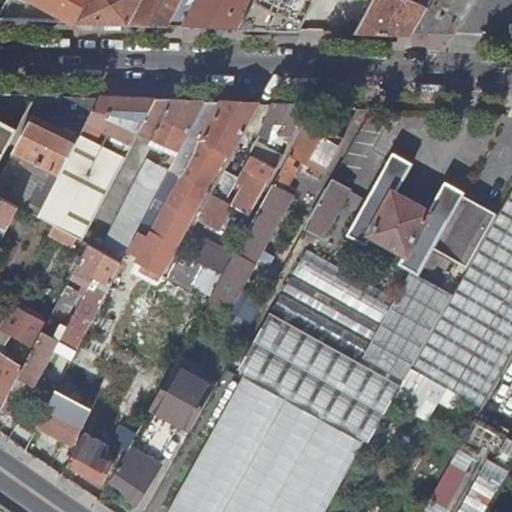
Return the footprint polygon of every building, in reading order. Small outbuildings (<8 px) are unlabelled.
[(8,0),(0,16),(0,18),(77,22),(78,22),(90,0),(8,0)] [(123,23),(130,24),(141,0),(90,0),(78,22),(123,23)] [(141,0),(130,24),(184,26),(197,0),(141,0)] [(197,0),(184,26),(301,31),(317,0),(197,0)] [(375,0),(357,33),(413,35),(429,8),(415,2),(416,0),(375,0)] [(123,33),(123,23),(78,22),(77,22),(77,31),(123,33)] [(103,98),(46,96),(35,116),(93,118),(103,98)] [(157,100),(103,98),(93,118),(90,123),(135,143),(140,133),(157,100)] [(207,102),(157,100),(140,133),(183,150),(192,131),(207,102)] [(206,138),(224,103),(207,102),(192,131),(206,138)] [(164,243),(184,253),(207,208),(214,195),(227,171),(262,104),(224,103),(206,138),(192,131),(183,150),(170,175),(127,258),(149,269),(164,243)] [(295,137),(312,106),(275,105),(268,124),(287,125),(281,137),(295,137)] [(93,118),(35,116),(0,180),(0,195),(21,207),(41,218),(82,138),(90,123),(93,118)] [(311,120),(292,153),(307,162),(303,168),(318,177),(322,170),(325,172),(344,139),(311,120)] [(0,121),(0,164),(18,131),(0,121)] [(82,138),(41,218),(56,226),(85,242),(89,234),(126,161),(82,138)] [(270,183),(284,157),(264,146),(247,171),(252,174),(270,183)] [(506,370),(511,358),(511,193),(499,216),(465,197),(466,194),(447,183),(429,214),(397,195),(414,165),(394,154),(348,236),(368,247),(374,236),(407,254),(401,265),(413,271),(427,247),(469,270),(491,231),(511,242),(511,283),(473,353),(466,350),(461,347),(434,332),(413,369),(426,377),(448,389),(484,409),(506,370)] [(211,302),(252,323),(262,306),(239,294),(257,260),(285,209),(292,196),(285,192),(299,169),(292,165),(295,161),(289,157),(232,263),(229,269),(211,302)] [(125,263),(127,258),(170,175),(150,159),(105,245),(89,234),(85,242),(90,245),(107,254),(125,263)] [(227,171),(214,195),(225,201),(238,177),(227,171)] [(252,216),(270,183),(252,174),(234,206),(252,216)] [(309,222),(306,228),(323,238),(349,192),(331,182),(309,222)] [(0,195),(0,226),(9,231),(21,207),(0,195)] [(511,242),(491,231),(469,270),(453,298),(434,332),(461,347),(466,350),(473,353),(511,283),(511,242)] [(170,280),(211,302),(229,269),(220,265),(207,259),(212,249),(198,242),(186,265),(201,273),(196,284),(189,280),(190,278),(175,270),(170,280)] [(107,254),(90,245),(76,272),(93,281),(96,276),(107,254)] [(383,325),(397,300),(309,252),(294,276),(383,325)] [(125,263),(107,254),(96,276),(113,285),(125,263)] [(220,265),(229,269),(232,263),(223,259),(220,265)] [(434,332),(453,298),(412,274),(397,300),(422,313),(417,322),(434,332)] [(284,293),(373,342),(381,328),(293,279),(284,293)] [(78,300),(65,292),(57,308),(70,316),(78,300)] [(274,309),(363,359),(371,345),(282,296),(274,309)] [(387,372),(417,322),(422,313),(397,300),(383,325),(381,328),(373,342),(371,345),(363,359),(387,372)] [(43,333),(47,326),(48,324),(13,306),(1,329),(0,330),(0,414),(0,415),(6,404),(10,395),(24,369),(5,356),(7,351),(4,350),(13,334),(36,347),(43,333)] [(367,443),(370,444),(380,427),(403,387),(272,313),(239,370),(246,374),(367,443)] [(387,372),(405,383),(413,369),(434,332),(417,322),(387,372)] [(47,326),(43,333),(61,342),(64,335),(47,326)] [(36,347),(24,369),(10,395),(20,400),(28,383),(36,388),(61,342),(43,333),(36,347)] [(152,410),(192,433),(217,388),(176,366),(152,410)] [(405,383),(403,386),(438,407),(448,389),(426,377),(413,369),(405,383)] [(511,373),(506,370),(484,409),(478,419),(493,428),(505,408),(511,411),(511,437),(511,438),(511,373)] [(327,511),(367,443),(246,374),(168,511),(327,511)] [(109,393),(115,397),(118,392),(111,388),(109,393)] [(58,391),(40,427),(75,445),(94,409),(58,391)] [(88,433),(95,437),(115,397),(109,393),(106,399),(88,433)] [(6,404),(0,415),(6,418),(8,414),(15,418),(21,407),(12,401),(9,405),(6,404)] [(129,452),(113,481),(127,490),(122,497),(137,507),(179,436),(147,419),(138,436),(129,452)] [(113,443),(129,452),(138,436),(122,427),(113,443)] [(77,452),(70,466),(105,484),(116,464),(96,454),(103,441),(95,437),(88,433),(77,452)] [(50,467),(64,477),(70,466),(77,452),(62,444),(50,467)] [(511,473),(511,472),(511,446),(500,467),(511,473)] [(456,484),(444,478),(432,499),(444,506),(456,484)] [(490,511),(498,498),(482,490),(469,511),(490,511)]
